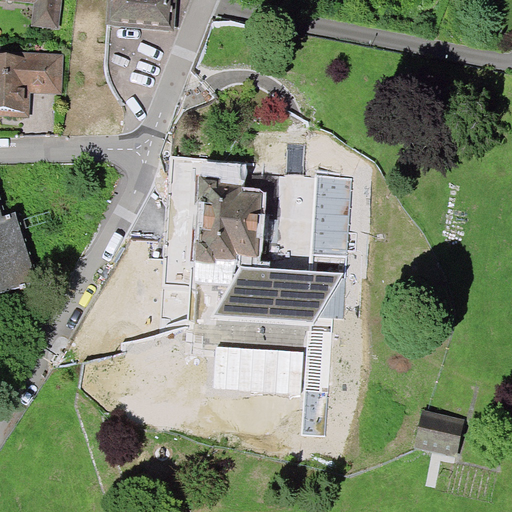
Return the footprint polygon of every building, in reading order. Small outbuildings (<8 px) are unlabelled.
[(65,0),(3,0),(4,2),(36,5),(34,29),(63,31),(65,0)] [(179,0),(120,0),(120,32),(178,34),(179,0)] [(63,58),(0,56),(0,123),(32,124),(33,97),(62,98),(63,58)] [(236,170),(209,169),(205,269),(233,270),(232,279),(284,281),(285,253),(262,252),(264,196),(246,195),(246,189),(236,188),(236,170)] [(0,196),(0,290),(35,281),(18,219),(7,222),(0,196)] [(0,320),(0,356),(11,353),(0,320)] [(466,423),(424,415),(417,451),(459,459),(466,423)]
